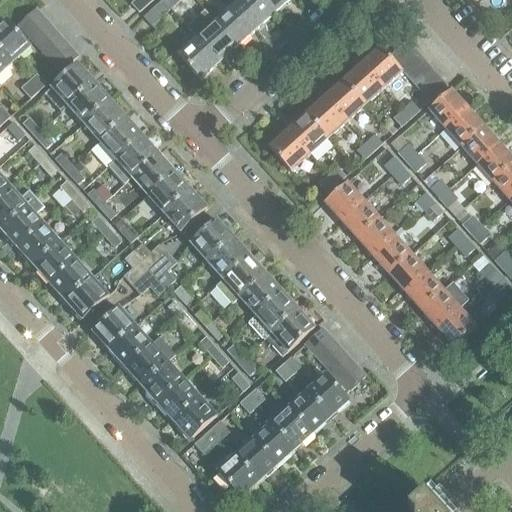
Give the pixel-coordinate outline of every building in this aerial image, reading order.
[(155,0),(137,0),(132,5),(140,14),(155,0)] [(178,0),(164,0),(162,2),(170,11),(181,2),(178,0)] [(260,0),(243,0),(233,9),(255,34),(275,16),(260,0)] [(260,0),(275,16),(292,0),(260,0)] [(170,11),(162,2),(144,19),(152,28),(170,11)] [(233,9),(216,25),(238,50),(255,34),(233,9)] [(20,27),(27,35),(45,19),(37,11),(20,27)] [(27,35),(34,43),(52,28),(45,19),(27,35)] [(7,23),(0,28),(0,51),(12,65),(30,48),(7,23)] [(216,25),(198,41),(220,66),(238,50),(216,25)] [(34,43),(41,51),(59,35),(52,28),(34,43)] [(41,51),(48,59),(66,43),(59,35),(41,51)] [(220,66),(198,41),(179,58),(201,83),(220,66)] [(408,42),(389,59),(397,68),(416,51),(408,42)] [(48,59),(55,66),(72,50),(66,43),(48,59)] [(72,50),(55,66),(61,74),(79,58),(72,50)] [(381,50),(362,67),(384,92),(404,75),(397,68),(389,59),(381,50)] [(0,51),(0,76),(12,65),(0,51)] [(424,60),(416,51),(397,68),(404,75),(405,77),(424,60)] [(432,69),(424,60),(405,77),(414,86),(432,69)] [(62,114),(68,108),(94,85),(78,67),(45,96),(62,114)] [(362,67),(344,84),(366,109),(384,92),(362,67)] [(440,79),(432,69),(414,86),(422,95),(440,79)] [(38,76),(29,84),(39,95),(47,87),(38,76)] [(448,88),(440,79),(422,95),(430,104),(448,88)] [(39,95),(29,84),(22,90),(32,101),(39,95)] [(344,84),(325,101),(347,126),(366,109),(344,84)] [(68,108),(84,126),(110,103),(94,85),(68,108)] [(430,113),(446,131),(469,110),(453,93),(430,113)] [(325,101),(307,117),(329,142),(347,126),(325,101)] [(84,126),(101,145),(127,121),(110,103),(84,126)] [(412,103),(403,112),(411,121),(421,113),(412,103)] [(2,108),(0,109),(0,124),(3,127),(12,119),(2,108)] [(446,131),(462,149),(485,128),(469,110),(446,131)] [(411,121),(403,112),(394,120),(403,129),(411,121)] [(307,117),(289,133),(311,158),(329,142),(307,117)] [(24,126),(35,138),(41,132),(30,120),(24,126)] [(101,145),(116,162),(142,139),(127,121),(101,145)] [(8,130),(20,143),(26,137),(15,124),(8,130)] [(391,127),(387,130),(393,137),(398,132),(391,127)] [(462,149),(478,166),(501,146),(485,128),(462,149)] [(41,132),(35,138),(47,151),(53,145),(41,132)] [(311,158),(289,133),(270,150),(292,175),(311,158)] [(376,137),(365,146),(373,155),(384,146),(376,137)] [(126,187),(133,180),(132,180),(158,157),(142,139),(116,162),(117,162),(110,169),(126,187)] [(373,155),(365,146),(357,153),(365,162),(373,155)] [(400,155),(408,165),(419,156),(410,146),(400,155)] [(478,166),(494,184),(511,167),(511,158),(501,146),(478,166)] [(29,154),(40,166),(47,160),(36,147),(29,154)] [(55,162),(67,175),(74,168),(62,155),(55,162)] [(419,156),(408,165),(417,174),(427,165),(419,156)] [(132,180),(133,180),(148,197),(174,174),(158,157),(132,180)] [(384,168),(392,177),(403,168),(395,159),(384,168)] [(47,160),(40,166),(52,179),(58,173),(47,160)] [(511,167),(494,184),(510,202),(511,199),(511,167)] [(74,168),(67,175),(79,187),(86,181),(74,168)] [(403,168),(392,177),(402,188),(412,178),(403,168)] [(338,170),(329,178),(337,187),(346,179),(338,170)] [(148,197),(164,216),(191,193),(174,174),(148,197)] [(0,201),(13,190),(0,175),(0,201)] [(337,187),(329,178),(320,187),(328,195),(337,187)] [(440,201),(450,191),(442,182),(431,191),(440,201)] [(61,189),(72,202),(79,196),(67,183),(61,189)] [(326,206),(341,224),(364,203),(349,186),(326,206)] [(0,201),(0,228),(3,232),(38,201),(30,192),(22,200),(13,190),(0,201)] [(88,197),(99,209),(106,203),(95,191),(88,197)] [(459,201),(450,191),(440,201),(448,210),(459,201)] [(191,193),(164,216),(181,234),(207,211),(191,193)] [(417,205),(425,214),(436,204),(427,195),(417,205)] [(79,196),(72,202),(84,215),(91,209),(79,196)] [(3,232),(19,250),(45,226),(37,217),(46,209),(38,201),(3,232)] [(106,203),(99,209),(111,223),(118,216),(106,203)] [(341,224),(357,242),(380,221),(364,203),(341,224)] [(436,204),(425,214),(434,224),(445,214),(436,204)] [(463,226),(472,236),(482,227),(473,217),(463,226)] [(93,225),(104,237),(110,231),(99,219),(93,225)] [(357,242),(373,259),(396,239),(380,221),(357,242)] [(192,246),(208,264),(234,241),(218,223),(192,246)] [(19,250),(35,268),(61,244),(45,226),(19,250)] [(120,233),(131,246),(138,240),(127,226),(120,233)] [(482,227),(472,236),(482,246),(492,237),(482,227)] [(110,231),(104,237),(116,250),(122,244),(110,231)] [(449,240),(457,249),(467,240),(459,231),(449,240)] [(373,259),(389,278),(413,257),(396,239),(373,259)] [(467,240),(457,249),(466,260),(476,250),(467,240)] [(208,264),(224,281),(250,258),(234,241),(208,264)] [(35,268),(50,285),(77,261),(61,244),(35,268)] [(143,245),(134,254),(142,263),(152,254),(143,245)] [(142,263),(150,272),(168,257),(159,247),(152,254),(142,263)] [(495,262),(504,272),(511,264),(511,260),(505,253),(495,262)] [(125,261),(134,270),(142,263),(134,254),(125,261)] [(150,272),(159,282),(168,273),(176,266),(168,257),(150,272)] [(389,278),(405,295),(428,274),(413,257),(389,278)] [(224,281),(240,299),(266,276),(250,258),(224,281)] [(50,285),(66,303),(93,279),(77,261),(50,285)] [(124,279),(132,289),(150,272),(142,263),(134,270),(124,279)] [(481,276),(489,285),(499,276),(491,267),(481,276)] [(141,298),(150,289),(159,282),(150,272),(132,289),(141,298)] [(168,273),(159,282),(167,291),(176,282),(168,273)] [(405,295),(421,313),(444,292),(428,274),(405,295)] [(240,299),(256,317),(282,294),(266,276),(240,299)] [(499,276),(489,285),(498,295),(508,286),(499,276)] [(93,279),(66,303),(83,321),(109,298),(93,279)] [(159,282),(150,289),(159,298),(167,291),(159,282)] [(174,294),(186,307),(193,301),(181,288),(174,294)] [(421,313),(438,331),(461,311),(444,292),(421,313)] [(265,342),(267,341),(266,340),(298,312),(282,294),(256,317),(257,318),(249,324),(265,342)] [(169,309),(180,321),(186,316),(175,303),(169,309)] [(93,335),(110,353),(136,329),(119,311),(93,335)] [(195,317),(206,329),(213,323),(202,311),(195,317)] [(461,311),(438,331),(454,350),(477,329),(461,311)] [(266,340),(267,341),(283,359),(315,330),(298,312),(266,340)] [(186,316),(180,321),(191,335),(198,329),(186,316)] [(213,323),(206,329),(218,343),(225,337),(213,323)] [(110,353),(125,370),(152,347),(136,329),(110,353)] [(306,347),(313,355),(330,339),(323,332),(306,347)] [(200,344),(211,357),(218,351),(207,339),(200,344)] [(313,355),(320,363),(337,347),(330,339),(313,355)] [(125,370),(141,388),(168,364),(168,365),(176,357),(160,340),(152,347),(125,370)] [(227,353),(238,365),(245,359),(234,347),(227,353)] [(320,363),(327,370),(344,354),(337,347),(320,363)] [(218,351),(211,357),(223,370),(230,364),(218,351)] [(327,370),(333,377),(351,362),(344,354),(327,370)] [(245,359),(238,365),(250,379),(257,373),(245,359)] [(292,359),(284,366),(293,377),(302,369),(292,359)] [(333,377),(340,385),(358,370),(351,362),(333,377)] [(141,388),(158,405),(184,382),(168,365),(168,364),(141,388)] [(293,377),(284,366),(276,373),(286,384),(293,377)] [(358,370),(340,385),(348,394),(365,378),(358,370)] [(233,381),(244,394),(251,388),(239,375),(233,381)] [(327,377),(308,394),(332,420),(350,403),(327,377)] [(158,405),(174,423),(200,400),(184,382),(158,405)] [(256,391),(248,398),(258,409),(266,402),(256,391)] [(308,394),(290,410),(314,436),(332,420),(308,394)] [(258,409),(248,398),(241,405),(250,416),(258,409)] [(200,400),(174,423),(191,442),(217,418),(200,400)] [(290,410),(273,426),(296,452),(314,436),(290,410)] [(221,424),(213,431),(222,442),(231,434),(221,424)] [(273,426),(254,442),(278,468),(296,452),(273,426)] [(222,442),(213,431),(196,446),(205,457),(222,442)] [(254,442),(237,458),(260,484),(278,468),(254,442)] [(260,484),(237,458),(229,465),(226,462),(217,470),(220,473),(214,478),(232,498),(238,493),(244,499),(260,484)] [(411,511),(437,511),(439,510),(440,511),(452,501),(439,487),(411,511)]
